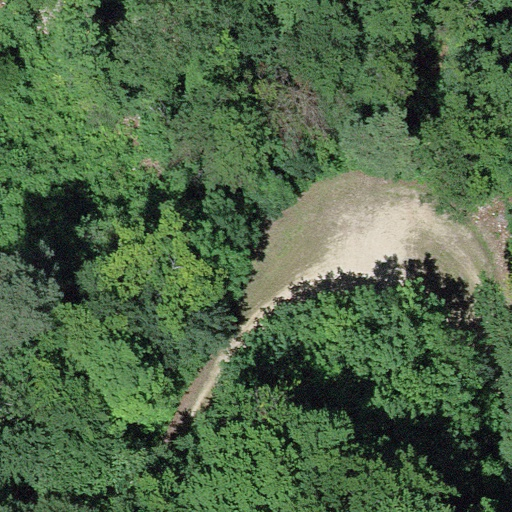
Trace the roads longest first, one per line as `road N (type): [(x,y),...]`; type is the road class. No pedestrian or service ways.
road 1 (track): [(511,450),(478,339),(441,277),(388,256),(304,280),(116,511)]
road 2 (track): [(388,256),(424,62),(450,0)]
road 3 (track): [(196,405),(62,511)]
